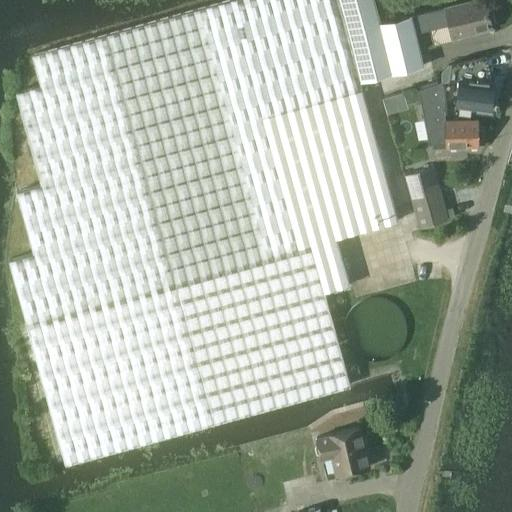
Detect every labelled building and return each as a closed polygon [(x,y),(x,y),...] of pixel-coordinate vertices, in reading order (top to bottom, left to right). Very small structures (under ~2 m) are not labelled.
[(17,191),(33,252),(9,259),(65,464),(351,385),(325,291),(350,286),(336,236),(398,220),(360,80),(338,0),(223,0),(32,52),(40,84),(16,91),(41,184),(17,191)] [(338,0),(360,80),(423,65),(415,32),(412,15),(412,14),(380,22),(374,0),(338,0)] [(492,27),(485,0),(471,0),(443,7),(412,15),(416,32),(449,24),(452,37),(492,27)] [(449,64),(442,71),(443,81),(447,81),(451,78),(451,77),(460,79),(457,105),(490,110),(494,81),(490,81),(491,75),(478,73),(475,58),(452,63),(449,64)] [(478,146),(478,119),(446,119),(443,85),(443,81),(418,90),(425,126),(428,144),(445,144),(445,146),(478,146)] [(434,166),(404,174),(419,228),(449,220),(434,166)] [(406,336),(407,330),(407,324),(405,318),(403,313),(399,308),(395,304),(389,301),(384,298),(378,297),(372,297),(366,299),(360,301),(355,304),(351,308),(347,313),(345,319),(343,325),(343,331),(344,337),(346,343),(349,348),(353,353),(358,356),(363,359),(369,361),(375,361),(381,361),(387,359),(393,356),(397,352),(401,348),(404,342),(406,336)] [(369,467),(360,427),(320,436),(323,451),(329,450),(334,475),(369,467)]
